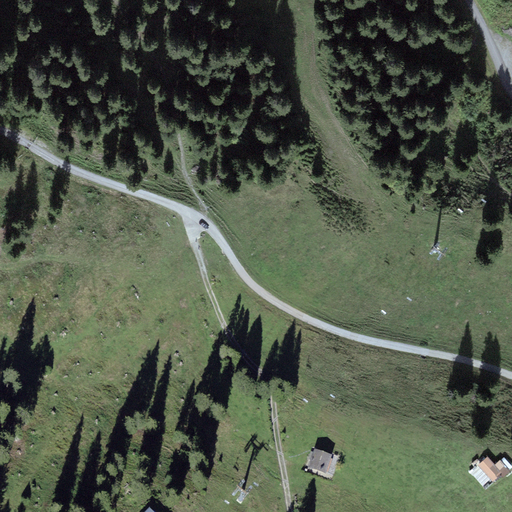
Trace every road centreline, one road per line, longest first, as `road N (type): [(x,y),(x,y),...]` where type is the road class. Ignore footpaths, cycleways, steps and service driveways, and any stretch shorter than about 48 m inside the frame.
road 1 (unclassified): [(511,377),(372,342),(289,310),(251,284),(204,222)]
road 2 (track): [(204,222),(195,243),(214,302),(270,393),(288,511)]
road 3 (track): [(204,222),(0,132)]
